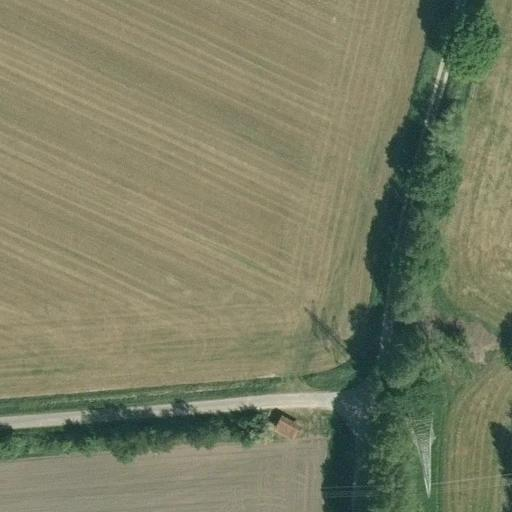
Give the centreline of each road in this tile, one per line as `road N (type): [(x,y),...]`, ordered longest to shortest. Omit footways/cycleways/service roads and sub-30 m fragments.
road 1 (track): [(443,0),(395,231),(365,511)]
road 2 (unclassified): [(0,424),(375,402)]
